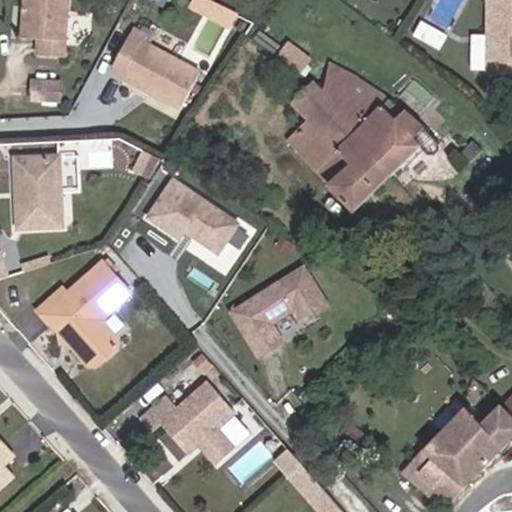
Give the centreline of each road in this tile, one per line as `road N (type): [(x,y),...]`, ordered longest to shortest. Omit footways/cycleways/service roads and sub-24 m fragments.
road 1 (unknown): [(360,511),(141,240)]
road 2 (residential): [(0,346),(145,511)]
road 3 (unknown): [(387,255),(390,299),(405,315),(462,347),(511,354)]
